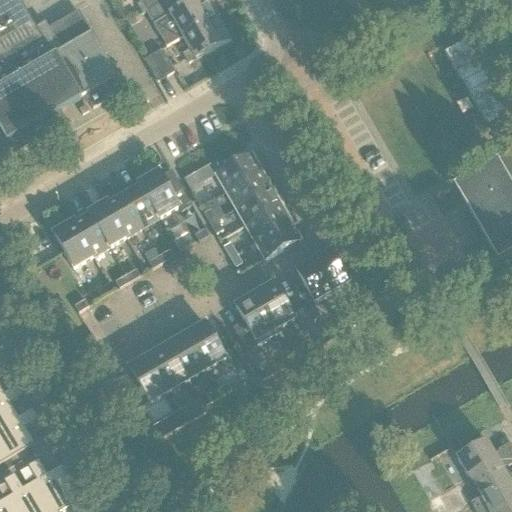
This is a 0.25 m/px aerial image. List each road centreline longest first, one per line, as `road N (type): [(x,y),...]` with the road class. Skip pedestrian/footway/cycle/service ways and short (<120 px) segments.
road 1 (residential): [(0,222),(233,83)]
road 2 (residential): [(233,83),(322,241)]
